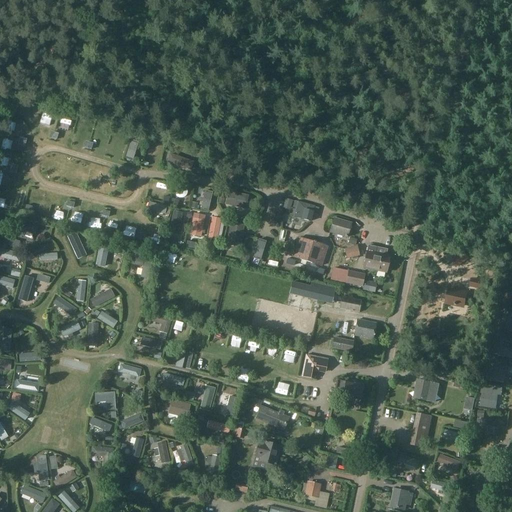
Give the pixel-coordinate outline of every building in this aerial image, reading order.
[(57,145),(63,146),(67,132),(61,130),(57,145)] [(50,132),(49,138),(56,140),(58,134),(50,132)] [(18,146),(24,147),(26,140),(20,138),(18,146)] [(93,144),(85,142),(83,148),(91,150),(93,144)] [(9,173),(16,174),(17,167),(11,165),(9,173)] [(93,180),(96,193),(106,192),(104,178),(93,180)] [(0,191),(0,198),(10,201),(12,194),(0,191)] [(227,191),(224,203),(245,208),(248,196),(227,191)] [(179,201),(172,199),(170,206),(172,206),(172,208),(177,209),(179,201)] [(282,208),(291,210),(293,201),(285,199),(282,208)] [(297,202),(295,209),(293,217),(310,222),(312,213),(316,215),(318,208),(297,202)] [(41,220),(44,204),(34,203),(31,219),(41,220)] [(190,235),(201,237),(205,217),(194,215),(190,235)] [(351,224),(333,218),(328,233),(347,239),(351,224)] [(240,245),(243,227),(230,224),(226,242),(240,245)] [(210,225),(207,246),(218,247),(220,226),(210,225)] [(294,234),(287,232),(285,240),(292,241),(294,234)] [(297,238),(291,258),(306,262),(312,242),(297,238)] [(357,240),(350,238),(348,244),(355,246),(357,240)] [(327,247),(312,242),(306,262),(321,267),(327,247)] [(259,267),(266,250),(252,245),(246,262),(259,267)] [(358,254),(357,246),(345,249),(346,257),(358,254)] [(365,253),(362,269),(385,274),(388,258),(376,255),(375,255),(377,248),(368,246),(366,253),(365,253)] [(98,250),(95,273),(106,275),(109,252),(98,250)] [(146,253),(136,251),(134,263),(144,265),(142,277),(149,278),(153,257),(146,256),(146,253)] [(465,252),(452,262),(456,268),(469,258),(465,252)] [(358,258),(344,260),(345,266),(359,264),(358,258)] [(347,283),(361,286),(362,281),(364,275),(349,272),(347,283)] [(327,287),(343,289),(345,277),(329,275),(327,287)] [(471,279),(469,287),(482,290),(483,282),(471,279)] [(80,281),(78,299),(78,300),(86,301),(88,282),(80,281)] [(364,281),(362,291),(374,293),(376,283),(364,281)] [(320,289),(317,299),(331,302),(333,293),(320,289)] [(448,290),(445,304),(463,308),(466,293),(448,290)] [(110,291),(90,301),(93,309),(113,299),(110,291)] [(347,298),(341,297),(338,309),(358,314),(360,301),(347,298)] [(58,298),(53,306),(71,318),(76,311),(58,298)] [(511,323),(511,312),(504,311),(500,330),(511,332),(511,323),(511,324),(511,323)] [(116,324),(100,313),(96,320),(112,330),(116,324)] [(172,319),(152,313),(150,320),(162,324),(160,332),(167,335),(172,319)] [(352,319),(351,326),(355,327),(354,336),(372,340),(375,325),(357,321),(357,320),(356,320),(352,319)] [(62,338),(79,332),(75,323),(59,329),(62,338)] [(87,347),(96,347),(97,326),(89,326),(87,347)] [(0,341),(0,351),(10,352),(12,329),(4,329),(3,342),(0,341)] [(334,338),(331,349),(351,353),(353,342),(334,338)] [(491,353),(511,358),(511,350),(501,347),(503,340),(495,338),(491,353)] [(185,369),(189,353),(178,351),(174,366),(185,369)] [(138,359),(147,360),(148,353),(139,352),(138,359)] [(305,355),(302,369),(316,372),(325,374),(327,364),(328,360),(315,357),(305,355)] [(488,365),(485,380),(503,384),(506,369),(488,365)] [(164,374),(161,381),(172,384),(171,387),(175,388),(176,385),(182,387),(184,380),(164,374)] [(336,380),(333,395),(342,397),(343,397),(342,402),(343,403),(349,405),(351,404),(351,399),(358,401),(360,401),(360,400),(363,387),(363,386),(336,380)] [(418,381),(415,392),(417,393),(416,399),(434,403),(436,394),(434,393),(435,386),(431,385),(431,384),(418,381)] [(482,392),(480,406),(494,408),(496,394),(482,392)] [(114,393),(94,394),(95,403),(106,402),(106,411),(115,411),(114,393)] [(472,412),(475,399),(466,398),(464,410),(472,412)] [(18,409),(20,402),(12,400),(10,407),(18,409)] [(168,413),(188,418),(191,405),(172,400),(168,413)] [(255,419),(284,431),(289,419),(282,416),(284,413),(278,411),(277,414),(259,407),(255,419)] [(15,408),(8,413),(22,430),(29,425),(15,408)] [(417,414),(417,415),(411,445),(426,448),(432,417),(417,414)] [(166,416),(166,431),(178,431),(179,416),(166,416)] [(476,424),(475,431),(496,436),(497,428),(485,425),(486,421),(477,419),(476,424)] [(90,425),(86,435),(105,443),(110,433),(90,425)] [(221,435),(222,429),(208,425),(207,431),(221,435)] [(243,440),(245,430),(236,428),(234,437),(243,440)] [(445,431),(443,437),(450,438),(449,441),(454,442),(454,439),(463,441),(464,435),(445,431)] [(474,436),(472,442),(478,444),(480,437),(474,436)] [(131,449),(129,456),(138,458),(143,441),(136,439),(133,450),(131,449)] [(292,444),(301,450),(303,445),(295,440),(292,444)] [(157,443),(159,448),(154,449),(156,457),(161,456),(162,463),(171,461),(166,441),(157,443)] [(254,457),(251,468),(252,468),(255,469),(271,473),(273,465),(278,446),(263,442),(261,448),(257,447),(254,457)] [(180,450),(176,451),(180,463),(184,461),(186,468),(193,465),(186,445),(179,448),(180,450)] [(113,449),(92,447),(92,456),(104,457),(103,466),(112,466),(113,449)] [(213,454),(212,457),(207,456),(205,463),(211,464),(207,478),(216,480),(222,456),(213,454)] [(457,470),(460,463),(441,456),(438,462),(448,466),(446,470),(454,473),(456,469),(457,470)] [(326,462),(325,468),(334,470),(336,463),(326,462)] [(470,488),(469,492),(478,495),(478,496),(490,498),(494,480),(482,477),(481,485),(478,485),(477,489),(470,488)] [(451,486),(432,481),(430,488),(439,491),(438,494),(441,495),(442,491),(449,493),(451,486)] [(131,482),(128,491),(144,495),(146,486),(131,482)] [(318,499),(319,492),(321,485),(306,482),(303,496),(318,499)] [(247,486),(235,483),(233,491),(245,494),(247,486)] [(333,484),(331,491),(339,493),(340,486),(333,484)] [(407,493),(393,490),(391,502),(392,502),(391,508),(403,511),(404,505),(409,506),(411,495),(407,494),(407,493)] [(37,507),(39,499),(21,493),(18,501),(37,507)] [(77,511),(62,497),(55,504),(64,511),(77,511)]
